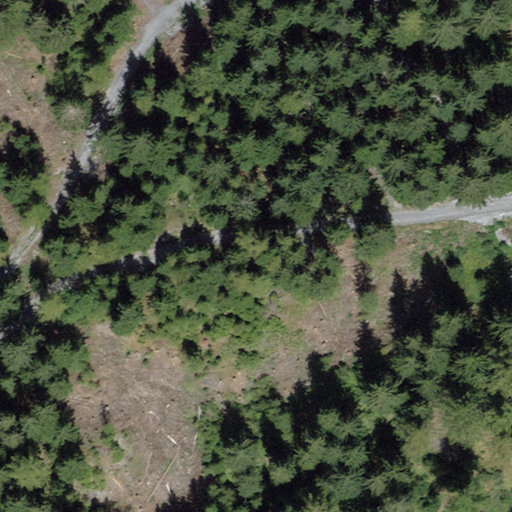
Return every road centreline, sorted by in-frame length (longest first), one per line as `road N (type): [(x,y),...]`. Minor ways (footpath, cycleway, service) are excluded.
road 1 (track): [(511,209),(205,240),(58,286),(7,337)]
road 2 (track): [(206,0),(153,34),(68,189),(0,280)]
